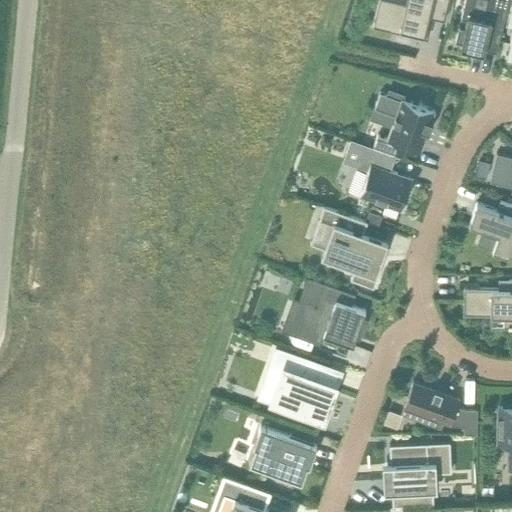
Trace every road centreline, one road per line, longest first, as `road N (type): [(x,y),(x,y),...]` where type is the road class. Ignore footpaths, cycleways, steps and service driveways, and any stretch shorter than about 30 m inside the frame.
road 1 (unclassified): [(0,254),(26,0)]
road 2 (residential): [(511,108),(472,134),(456,161),(421,255),(424,314)]
road 3 (residential): [(424,314),(388,346),(333,511)]
